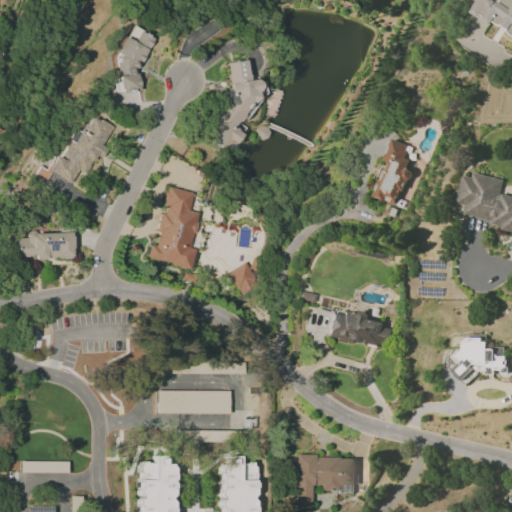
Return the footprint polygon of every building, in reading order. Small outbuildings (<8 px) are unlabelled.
[(468,12),(489,25),(492,21),(511,34),(511,0),(474,0),(475,1),(468,12)] [(226,63),(230,91),(220,92),(222,110),(206,112),(211,140),(219,138),(221,149),(242,145),(238,122),(246,121),(243,106),(261,103),(257,79),(249,80),(246,60),(226,63)] [(88,173),(112,126),(89,114),(65,160),(56,156),(47,172),(39,167),(33,178),(43,184),(49,172),(72,184),(80,169),(88,173)] [(373,197),(403,208),(405,202),(398,199),(408,171),(405,169),(408,160),(403,158),(409,145),(391,138),(382,161),(385,162),(373,197)] [(511,198),(499,196),(503,179),(471,173),(470,177),(461,175),(455,203),(465,205),(462,218),(511,227),(511,198)] [(146,258),(188,269),(193,250),(188,248),(197,213),(187,210),(191,193),(167,187),(152,246),(149,245),(146,258)] [(15,258),(71,259),(72,233),(25,233),(25,238),(15,238),(15,258)] [(257,283),(243,262),(226,273),(240,294),(257,283)] [(386,348),(390,325),(366,321),(367,314),(343,310),(343,315),(330,313),(326,337),(386,348)] [(504,346),(485,349),(484,336),(462,338),(463,350),(446,352),(447,364),(452,364),(454,377),(494,373),(494,370),(506,368),(504,346)] [(228,414),(228,391),(155,390),(155,413),(228,414)] [(135,511),(172,511),(172,465),(161,465),(161,456),(151,456),(151,463),(135,463),(135,511)] [(216,511),(252,511),(252,463),(238,463),(238,457),(227,457),(227,465),(216,465),(216,511)] [(353,457),(294,457),(293,508),(311,509),(311,489),(336,489),(336,485),(353,485),(353,457)] [(66,474),(66,462),(19,462),(19,473),(66,474)]
